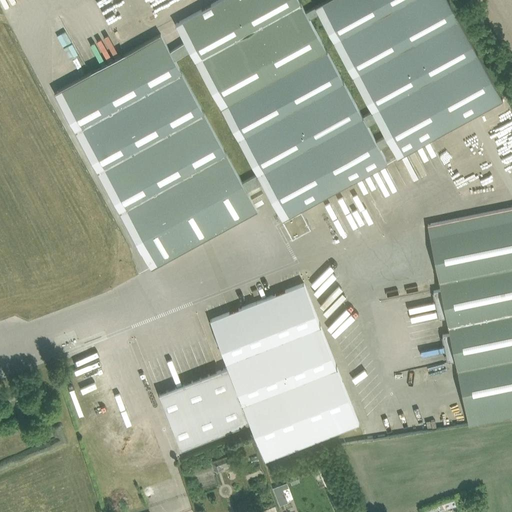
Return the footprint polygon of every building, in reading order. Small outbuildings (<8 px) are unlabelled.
[(218,0),(176,24),(185,41),(170,51),(175,60),(190,50),(257,173),(242,182),(247,191),(262,182),(292,237),(311,227),(301,209),(388,162),(380,148),(376,140),(368,125),(363,116),(309,18),(306,12),(299,0),(218,0)] [(380,148),(390,143),(398,157),(503,99),(448,0),(324,0),(315,5),(315,6),(306,12),(309,18),(319,13),(372,111),(363,116),(368,125),(377,120),(386,135),(376,140),(380,148)] [(175,60),(170,51),(161,34),(55,92),(152,268),(258,210),(247,191),(242,182),(175,60)] [(511,206),(428,224),(441,289),(434,291),(439,317),(447,316),(450,333),(443,335),(448,362),(456,360),(469,424),(511,415),(511,206)] [(304,283),(211,319),(229,366),(160,393),(182,449),(251,421),(265,459),(359,422),(304,283)] [(128,386),(120,389),(132,419),(138,417),(135,411),(151,405),(138,373),(125,378),(128,386)] [(229,458),(212,463),(214,470),(218,472),(222,471),(224,468),(224,466),(231,464),(229,458)] [(146,472),(140,474),(150,500),(155,498),(146,472)] [(274,487),(280,505),(288,502),(283,489),(289,487),(287,482),(274,487)]
